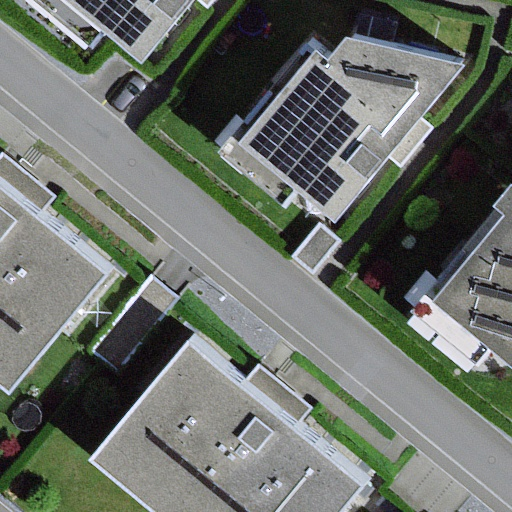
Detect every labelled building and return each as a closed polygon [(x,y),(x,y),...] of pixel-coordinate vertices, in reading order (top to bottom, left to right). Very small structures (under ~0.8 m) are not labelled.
[(122,18),(158,47),(196,0),(55,0),(104,39),(122,18)] [(316,174),(351,203),(481,48),(361,20),(344,41),(325,26),(229,141),(296,197),(316,174)] [(7,149),(0,157),(0,161),(51,203),(60,193),(7,149)] [(0,366),(20,383),(121,261),(51,203),(0,161),(0,366)] [(511,328),(511,188),(420,298),(484,351),(507,324),(511,328)] [(182,296),(152,273),(89,351),(119,375),(182,296)] [(199,328),(99,450),(174,511),(345,511),(377,474),(307,417),(254,373),(199,328)] [(263,362),(254,373),(307,417),(316,406),(263,362)]
